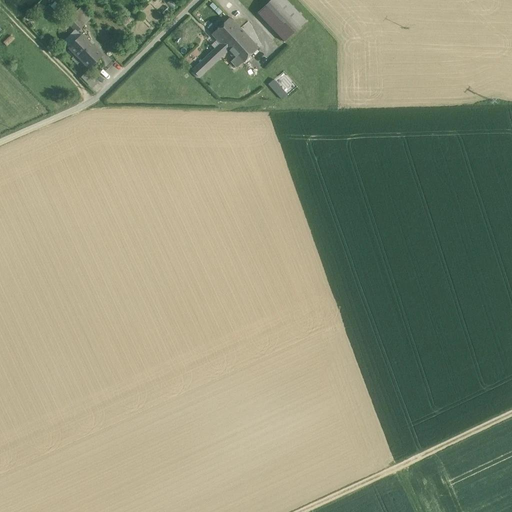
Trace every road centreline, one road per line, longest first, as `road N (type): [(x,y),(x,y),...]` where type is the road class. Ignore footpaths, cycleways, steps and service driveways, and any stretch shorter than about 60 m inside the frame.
road 1 (unclassified): [(0,143),(92,101),(197,0)]
road 2 (track): [(511,413),(302,511)]
